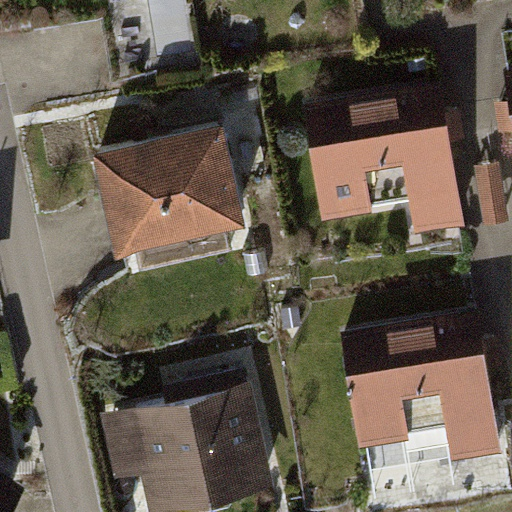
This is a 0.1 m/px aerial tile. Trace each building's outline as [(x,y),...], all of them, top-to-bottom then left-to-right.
[(440,81),(309,101),(326,204),(412,192),(456,184),(455,180),(440,81)] [(225,118),(89,149),(112,250),(124,247),(129,269),(230,246),(225,225),(248,220),(225,118)] [(477,306),(346,329),(362,433),(493,411),(486,364),(477,306)] [(251,384),(101,414),(113,476),(144,469),(152,509),(272,485),(251,384)] [(0,466),(0,511),(7,511),(27,485),(0,466)]
